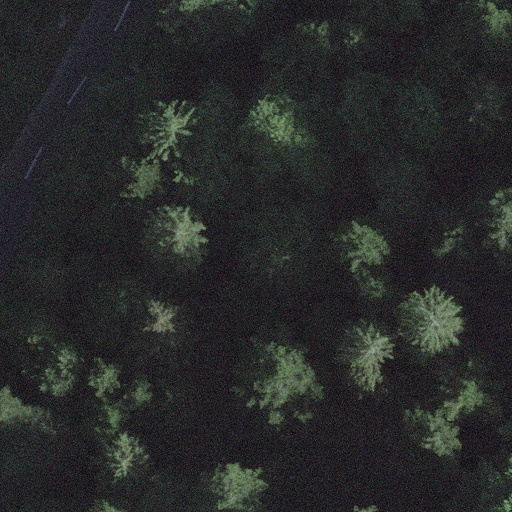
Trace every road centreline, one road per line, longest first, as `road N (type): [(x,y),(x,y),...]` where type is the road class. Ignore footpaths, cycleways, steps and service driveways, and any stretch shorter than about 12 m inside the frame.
road 1 (track): [(202,511),(294,314),(486,0)]
road 2 (secondary): [(108,0),(0,196)]
